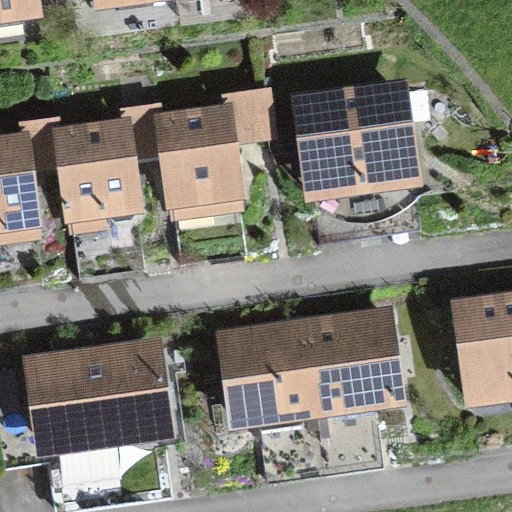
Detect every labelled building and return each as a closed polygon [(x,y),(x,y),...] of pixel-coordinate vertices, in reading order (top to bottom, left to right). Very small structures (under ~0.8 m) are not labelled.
[(0,0),(0,23),(31,19),(28,0),(0,0)] [(173,1),(172,0),(86,0),(88,12),(173,1)] [(291,106),(304,208),(418,194),(404,92),(291,106)] [(151,120),(162,222),(240,214),(230,112),(151,120)] [(52,140),(64,235),(139,225),(126,130),(52,140)] [(0,144),(0,248),(38,242),(21,141),(0,144)] [(511,311),(456,318),(468,422),(511,416),(511,311)] [(306,336),(315,415),(401,406),(393,326),(306,336)] [(315,415),(306,336),(221,346),(230,425),(315,415)] [(24,374),(37,473),(172,455),(159,356),(24,374)]
